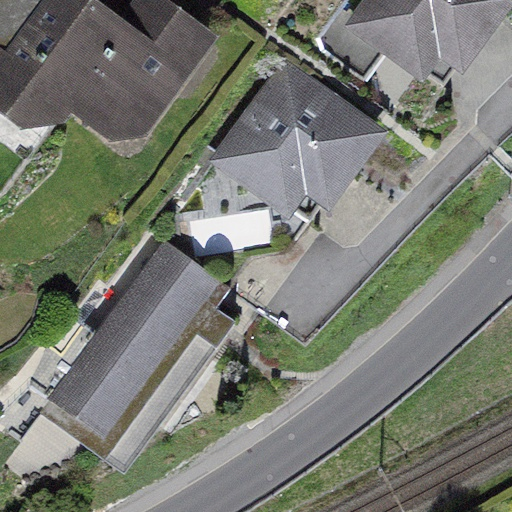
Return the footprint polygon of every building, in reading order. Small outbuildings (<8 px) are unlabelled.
[(70,104),(120,33),(73,0),(50,0),(0,71),(0,109),(22,125),(58,121),(70,104)] [(144,0),(120,33),(70,104),(112,133),(143,128),(205,41),(146,0),(144,0)] [(456,64),(502,0),(374,0),(355,27),(419,74),(437,50),(456,64)] [(330,202),(378,135),(285,71),(221,164),(287,210),(305,185),(330,202)] [(212,314),(226,295),(166,253),(48,415),(125,470),(229,326),(212,314)]
